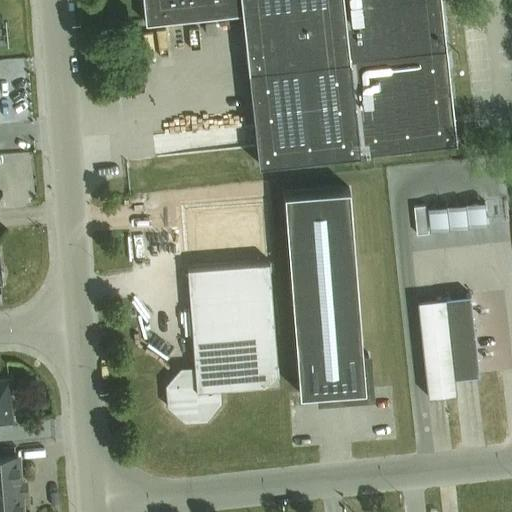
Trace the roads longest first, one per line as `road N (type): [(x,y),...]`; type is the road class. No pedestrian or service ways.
road 1 (unclassified): [(94,509),(511,464)]
road 2 (unclassified): [(79,322),(51,0)]
road 3 (unclassified): [(94,509),(79,322)]
